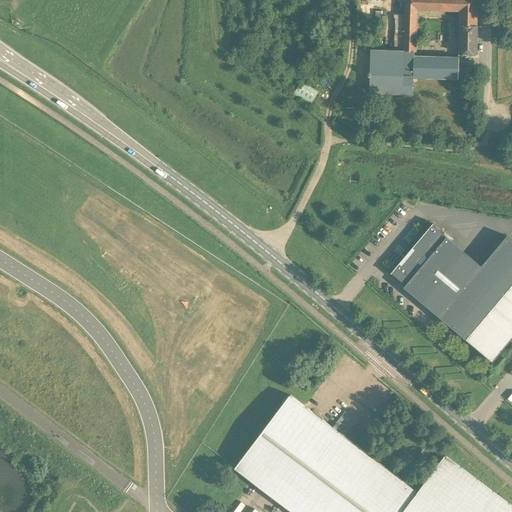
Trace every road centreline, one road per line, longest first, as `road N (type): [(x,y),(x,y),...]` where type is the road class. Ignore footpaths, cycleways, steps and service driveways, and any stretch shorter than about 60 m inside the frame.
road 1 (tertiary): [(511,461),(271,255),(0,58)]
road 2 (unclassified): [(498,118),(487,114),(484,0)]
